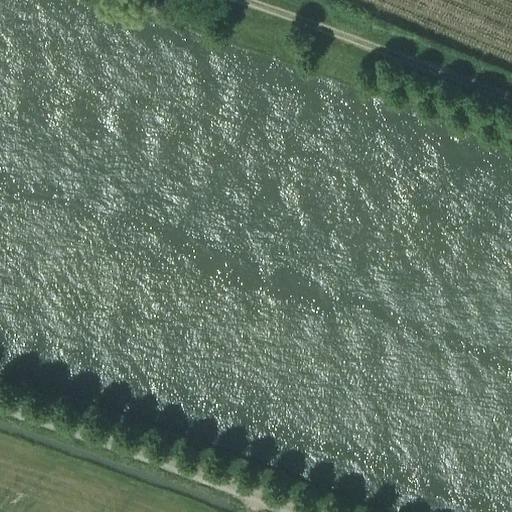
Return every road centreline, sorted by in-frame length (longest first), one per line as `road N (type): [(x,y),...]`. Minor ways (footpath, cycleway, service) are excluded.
road 1 (track): [(294,511),(0,409)]
road 2 (track): [(252,0),(511,96)]
